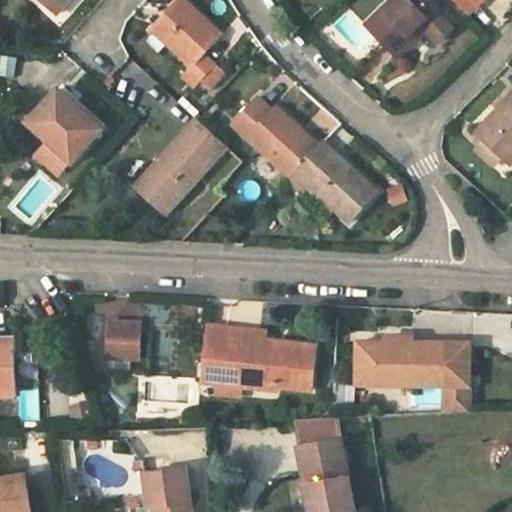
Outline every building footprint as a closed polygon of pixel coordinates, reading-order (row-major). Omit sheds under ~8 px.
[(40,0),(57,15),(69,0),(40,0)] [(221,34),(184,0),(180,0),(154,29),(194,65),(184,76),(196,87),(216,66),(203,55),(221,34)] [(393,0),(368,26),(400,57),(428,29),(441,42),(454,28),(426,0),(393,0)] [(454,0),(469,14),(483,0),(454,0)] [(34,120),(78,160),(107,127),(63,88),(34,120)] [(484,142),(503,159),(509,166),(511,162),(511,95),(476,134),(484,142)] [(235,126),(294,178),(297,174),(322,147),(279,107),(274,112),(260,99),(235,126)] [(168,215),(229,148),(197,119),(136,186),(168,215)] [(297,174),(308,185),(351,223),(380,191),(325,142),(322,147),(297,174)] [(494,168),(503,159),(484,142),(475,151),(494,168)] [(301,193),(308,185),(297,174),(294,178),(290,182),(301,193)] [(395,207),(411,201),(405,183),(388,189),(395,207)] [(141,326),(111,325),(109,358),(139,360),(141,326)] [(211,327),(210,336),(264,342),(264,333),(211,327)] [(264,342),(210,336),(204,384),(222,386),(223,378),(241,380),(241,388),(279,392),(279,388),(312,391),(317,348),(264,342)] [(0,337),(0,399),(19,399),(18,337),(0,337)] [(385,338),(385,343),(385,347),(412,348),(412,343),(413,338),(385,338)] [(385,347),(385,343),(358,343),(358,369),(374,369),(374,386),(445,386),(470,387),(470,348),(445,348),(445,343),(412,343),(412,348),(385,347)] [(25,388),(38,390),(41,371),(28,369),(25,388)] [(374,369),(358,369),(357,386),(374,386),(374,369)] [(240,398),(241,388),(241,380),(223,378),(222,386),(221,396),(240,398)] [(470,387),(445,386),(445,412),(470,412),(470,387)] [(343,440),(340,419),(335,420),(334,421),(333,422),(331,422),(330,420),(297,421),(302,447),(343,440)] [(302,447),(300,447),(311,511),(356,511),(343,440),(302,447)] [(196,511),(191,468),(149,473),(153,510),(159,509),(159,511),(196,511)] [(0,511),(40,511),(36,478),(0,482),(0,511)]
